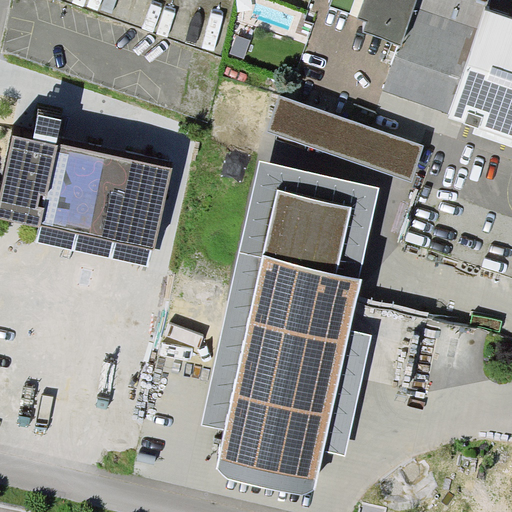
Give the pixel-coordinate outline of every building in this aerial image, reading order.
[(365,32),(401,43),(414,0),(333,0),(331,7),(358,16),(358,18),(368,21),(365,32)] [(414,0),(401,43),(385,93),(451,114),(485,9),(487,0),(414,0)] [(511,18),(485,9),(451,114),(449,118),(479,128),(511,139),(511,18)] [(424,147),(279,95),(267,130),(411,182),(424,147)] [(32,140),(13,135),(0,192),(0,218),(41,227),(37,242),(148,267),(152,249),(154,250),(172,168),(57,142),(62,120),(37,115),(32,140)] [(202,425),(225,430),(277,191),(351,207),(336,273),(359,278),(379,187),(261,161),(202,425)] [(361,279),(359,278),(336,273),(351,207),(277,191),(225,430),(219,458),(316,480),(323,450),(349,331),(361,279)] [(371,335),(349,331),(323,450),(345,455),(371,335)] [(314,489),(316,480),(219,458),(217,469),(228,479),(304,495),(314,489)]
